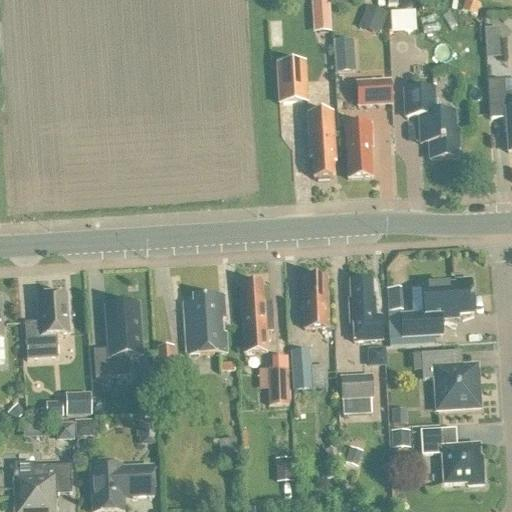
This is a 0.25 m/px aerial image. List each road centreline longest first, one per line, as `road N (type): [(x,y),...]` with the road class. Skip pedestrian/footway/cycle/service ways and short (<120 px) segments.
road 1 (primary): [(504,224),(0,250)]
road 2 (unclassified): [(511,369),(504,224)]
